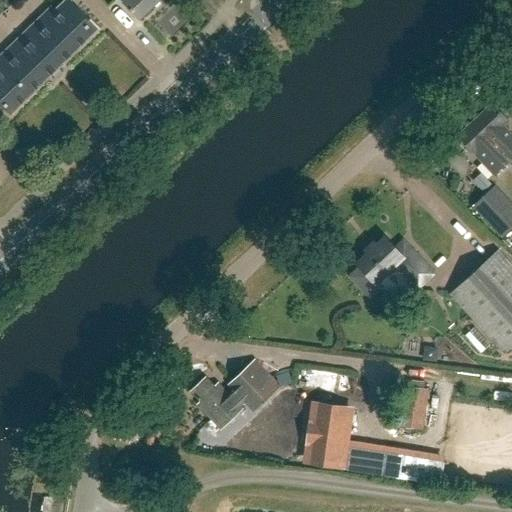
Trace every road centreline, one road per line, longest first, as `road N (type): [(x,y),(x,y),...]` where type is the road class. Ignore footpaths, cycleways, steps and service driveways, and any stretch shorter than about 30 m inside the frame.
road 1 (unclassified): [(93,511),(87,465),(102,406),(511,14)]
road 2 (tertiary): [(279,0),(0,259)]
